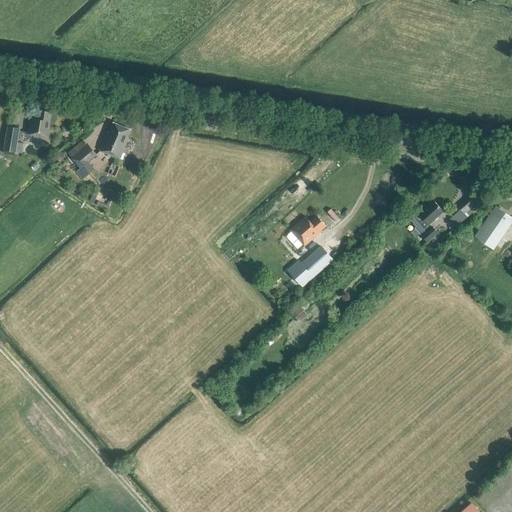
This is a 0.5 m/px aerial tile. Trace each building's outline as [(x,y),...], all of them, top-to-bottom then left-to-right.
[(49,126),(51,112),(39,110),(38,119),(31,118),(29,135),(48,138),(50,126),(49,126)] [(127,137),(130,130),(113,123),(109,133),(107,132),(100,151),(106,153),(105,154),(120,160),(127,141),(128,138),(127,137)] [(22,154),(23,144),(18,143),(20,129),(7,127),(3,151),(22,154)] [(82,141),(67,153),(71,157),(72,157),(73,158),(72,159),(80,169),(74,173),(81,181),(95,170),(89,162),(97,155),(87,144),(86,145),(82,141)] [(115,177),(119,166),(112,163),(107,174),(115,177)] [(292,185),(301,196),(324,178),(316,167),(292,185)] [(92,205),(101,189),(97,187),(89,204),(92,205)] [(113,199),(115,195),(104,190),(102,193),(113,199)] [(467,217),(482,203),(475,196),(460,209),(467,217)] [(110,207),(98,201),(96,206),(108,211),(110,207)] [(420,214),(418,211),(409,219),(413,224),(415,227),(414,228),(427,242),(437,233),(429,224),(443,211),(433,201),(420,214)] [(493,250),(511,223),(511,217),(496,206),(474,237),(493,250)] [(326,226),(316,216),(308,223),(304,218),(290,230),(301,242),(305,246),(318,234),(326,226)] [(286,243),(282,238),(274,246),(286,258),(294,249),(287,242),(286,243)] [(298,262),(288,271),(301,286),(331,259),(321,247),(301,265),(298,262)] [(308,316),(298,305),(289,313),(297,321),(298,320),(301,322),(308,316)] [(478,511),(471,503),(461,511),(478,511)]
